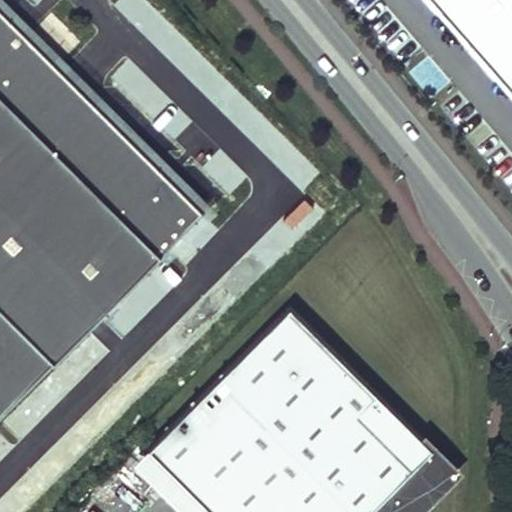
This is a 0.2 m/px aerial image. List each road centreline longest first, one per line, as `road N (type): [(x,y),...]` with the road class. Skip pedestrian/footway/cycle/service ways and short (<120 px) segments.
road 1 (secondary): [(273,0),(411,164),(511,323)]
road 2 (secondary): [(511,251),(305,0)]
road 3 (unknown): [(408,0),(511,123)]
